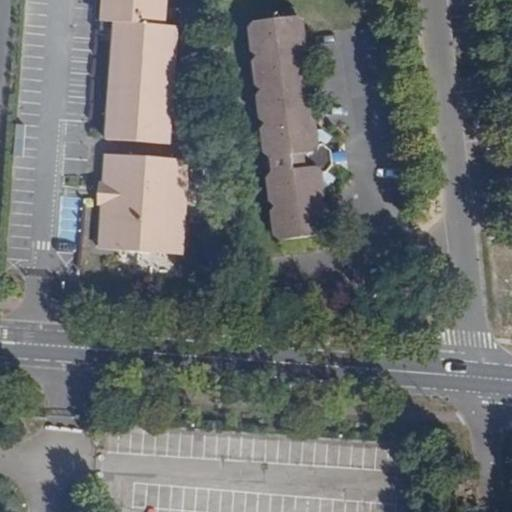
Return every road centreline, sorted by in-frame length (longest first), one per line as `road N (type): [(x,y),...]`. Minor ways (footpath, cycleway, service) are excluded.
road 1 (tertiary): [(477,378),(0,341)]
road 2 (residential): [(477,378),(428,0)]
